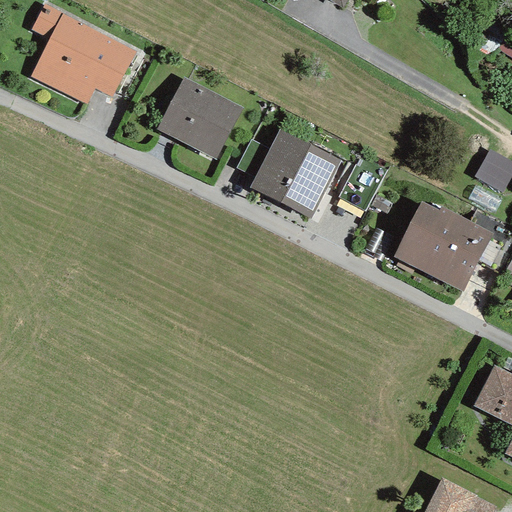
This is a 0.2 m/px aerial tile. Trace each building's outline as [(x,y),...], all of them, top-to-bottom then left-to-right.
[(328,0),(342,8),(346,0),(328,0)] [(135,52),(44,5),(31,30),(49,39),(30,77),(86,104),(94,89),(110,97),(135,52)] [(242,108),(183,78),(156,130),(215,160),(242,108)] [(339,161),(279,130),(269,150),(255,177),(249,188),(310,219),(339,161)] [(236,168),(255,177),(269,150),(250,140),(236,168)] [(511,174),(511,162),(489,150),(474,176),(501,193),(511,174)] [(386,171),(360,157),(338,197),(362,211),(386,171)] [(438,211),(421,202),(393,257),(462,292),(478,261),(489,241),(492,234),(440,206),(438,211)] [(363,253),(382,262),(394,237),(376,228),(363,253)] [(500,247),(489,241),(478,261),(490,267),(500,247)] [(511,276),(511,256),(503,272),(511,276)] [(511,374),(493,365),(472,406),(511,426),(511,438),(504,454),(511,457),(511,374)] [(493,511),(496,507),(476,497),(477,496),(441,478),(423,511),(493,511)]
